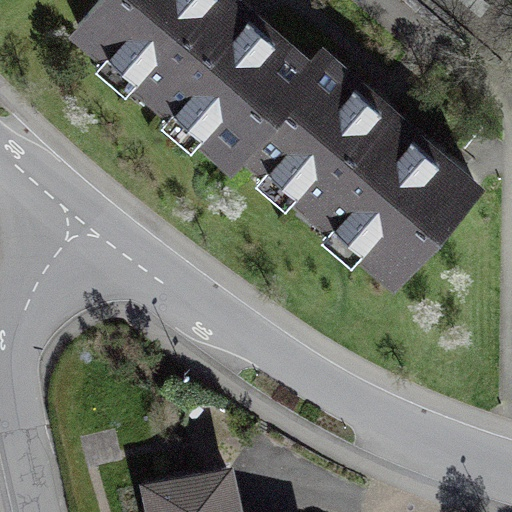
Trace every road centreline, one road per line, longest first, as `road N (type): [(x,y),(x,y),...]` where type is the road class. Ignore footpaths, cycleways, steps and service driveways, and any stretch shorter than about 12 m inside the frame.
road 1 (residential): [(511,474),(407,438),(223,326),(83,227)]
road 2 (residential): [(83,227),(16,309),(15,378),(44,511)]
